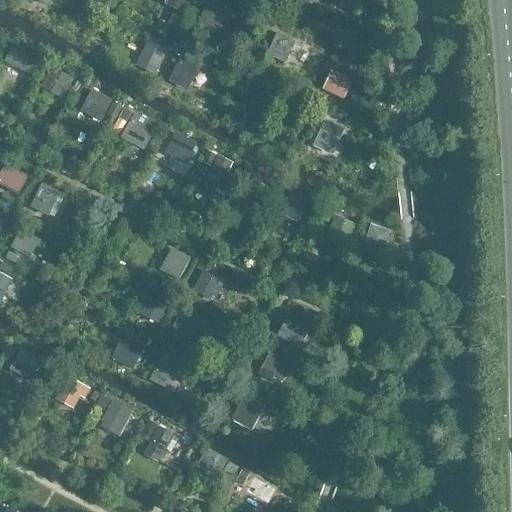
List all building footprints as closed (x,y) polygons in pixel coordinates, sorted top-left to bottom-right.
[(191,0),(167,0),(165,5),(185,14),(191,0)] [(229,11),(206,1),(196,26),(218,35),(229,11)] [(295,19),(301,7),(291,2),(286,15),(295,19)] [(177,31),(183,17),(173,13),(167,27),(177,31)] [(296,23),(284,17),(280,25),(292,31),(296,23)] [(296,42),(277,33),(267,55),(285,64),(296,42)] [(167,50),(148,41),(136,65),(155,75),(167,50)] [(31,74),(38,59),(12,46),(5,61),(31,74)] [(182,55),(169,81),(188,91),(201,64),(182,55)] [(75,79),(52,67),(41,87),(64,99),(75,79)] [(333,70),(324,89),(344,99),(353,79),(333,70)] [(266,83),(255,78),(252,85),(263,90),(266,83)] [(84,85),(77,81),(70,92),(78,96),(84,85)] [(113,99),(93,88),(81,110),(101,121),(113,99)] [(268,101),(248,92),(238,113),(257,123),(268,101)] [(116,119),(123,106),(114,102),(107,114),(116,119)] [(127,122),(132,112),(124,108),(119,118),(127,122)] [(158,126),(134,113),(120,138),(144,152),(158,126)] [(345,128),(326,119),(313,146),(333,155),(345,128)] [(198,143),(176,132),(165,153),(187,164),(189,161),(191,162),(194,156),(192,155),(198,143)] [(212,167),(217,154),(208,150),(202,162),(212,167)] [(234,162),(218,155),(211,169),(227,177),(234,162)] [(381,161),(373,156),(366,165),(374,170),(381,161)] [(23,178),(3,166),(0,170),(0,187),(13,195),(23,178)] [(275,184),(253,172),(242,193),(264,205),(275,184)] [(46,188),(33,211),(47,219),(60,196),(46,188)] [(279,212),(298,222),(310,200),(290,190),(279,212)] [(315,219),(321,208),(312,204),(307,215),(315,219)] [(325,237),(346,247),(357,224),(336,214),(325,237)] [(391,230),(371,224),(365,243),(385,249),(391,230)] [(43,241),(22,228),(12,245),(33,258),(43,241)] [(186,256),(171,249),(160,270),(174,278),(186,256)] [(3,275),(0,279),(0,310),(1,310),(17,283),(3,275)] [(221,283),(204,275),(195,295),(212,303),(221,283)] [(170,303),(153,296),(144,316),(161,323),(170,303)] [(164,340),(180,351),(197,328),(181,317),(164,340)] [(312,331),(286,321),(279,340),(305,350),(312,331)] [(125,339),(112,363),(129,371),(141,347),(125,339)] [(18,351),(6,370),(28,384),(40,365),(18,351)] [(286,364),(269,357),(260,377),(278,384),(286,364)] [(176,368),(159,360),(150,380),(168,388),(176,368)] [(80,410),(90,388),(72,380),(62,401),(80,410)] [(108,408),(112,396),(96,391),(92,403),(108,408)] [(235,422),(251,431),(265,406),(249,397),(235,422)] [(114,404),(99,430),(115,440),(130,414),(114,404)] [(159,461),(174,434),(159,426),(145,454),(159,461)] [(237,471),(206,457),(199,471),(230,486),(237,471)] [(266,506),(276,487),(253,475),(243,494),(266,506)]
